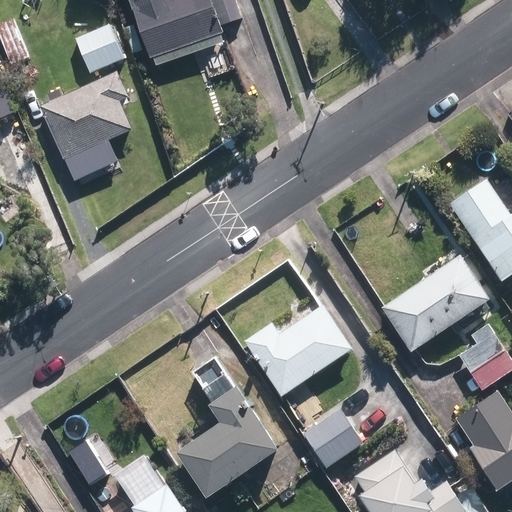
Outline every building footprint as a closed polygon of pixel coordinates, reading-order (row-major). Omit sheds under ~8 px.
[(142,0),(164,59),(231,34),(218,0),(142,0)] [(247,19),(240,0),(222,0),(231,24),(247,19)] [(20,20),(3,28),(19,63),(36,55),(20,20)] [(111,27),(81,39),(95,72),(124,60),(111,27)] [(126,78),(54,109),(75,156),(135,129),(122,101),(134,96),(126,78)] [(480,186),(452,204),(501,278),(511,271),(511,211),(502,218),(480,186)] [(455,261),(383,311),(409,348),(481,298),(455,261)] [(314,305),(255,342),(289,396),(359,351),(333,311),(322,317),(314,305)] [(511,365),(511,358),(490,325),(474,336),(480,345),(461,357),(469,369),(485,359),(496,376),(511,365)] [(238,423),(192,453),(220,495),(291,449),(253,392),(228,408),(238,423)] [(485,400),(458,418),(476,444),(467,450),(491,486),(511,471),(511,419),(503,426),(485,400)] [(347,411),(313,434),(336,467),(370,444),(347,411)] [(76,412),(60,421),(97,486),(113,477),(76,412)] [(397,450),(357,476),(381,511),(467,511),(472,509),(452,481),(429,497),(397,450)] [(147,511),(194,511),(179,487),(145,508),(147,511)]
